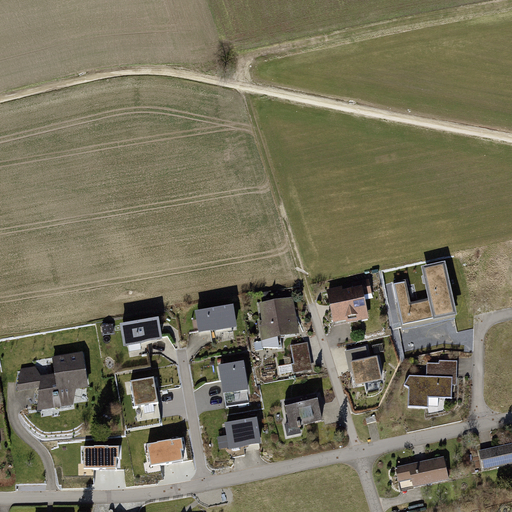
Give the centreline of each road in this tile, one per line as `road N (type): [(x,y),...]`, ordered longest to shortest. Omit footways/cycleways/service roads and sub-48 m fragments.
road 1 (residential): [(0,499),(134,496),(359,454)]
road 2 (track): [(157,71),(511,2)]
road 3 (track): [(511,138),(157,71)]
road 4 (track): [(245,56),(243,87),(312,302)]
road 5 (track): [(157,71),(0,99)]
road 6 (residential): [(312,302),(359,454)]
road 7 (residential): [(359,454),(511,416)]
